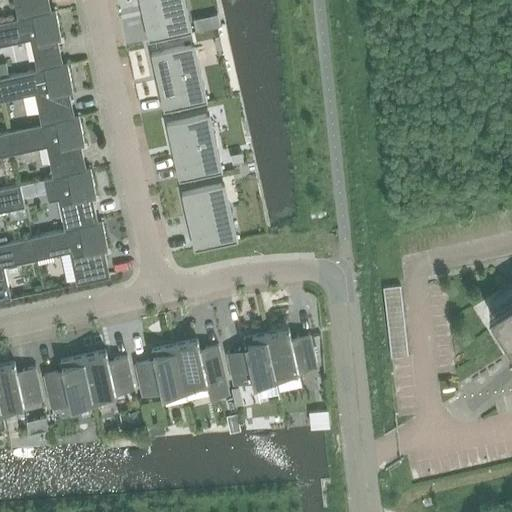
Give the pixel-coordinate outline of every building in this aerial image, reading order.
[(13,0),(18,18),(51,11),(48,0),(13,0)] [(138,0),(141,9),(144,9),(151,42),(192,33),(184,0),(138,0)] [(18,18),(0,22),(0,45),(22,40),(29,39),(36,70),(62,64),(56,37),(60,36),(61,36),(56,16),(55,10),(51,11),(18,18)] [(217,15),(210,16),(212,27),(220,26),(217,14),(216,14),(217,15)] [(192,46),(151,55),(156,78),(159,78),(166,111),(207,102),(199,66),(196,67),(192,46)] [(6,62),(0,63),(0,75),(8,74),(6,62)] [(29,71),(0,77),(0,94),(1,100),(34,93),(41,124),(74,116),(68,89),(72,89),(72,88),(68,69),(67,63),(62,64),(36,70),(29,71)] [(131,98),(151,94),(147,71),(127,75),(131,98)] [(207,115),(166,124),(171,147),(174,147),(181,180),(222,172),(214,135),(211,136),(207,115)] [(41,124),(8,131),(13,153),(46,146),(53,176),(86,169),(80,142),(84,141),(80,121),(78,116),(74,117),(74,116),(41,124)] [(0,155),(13,153),(8,131),(0,132),(0,155)] [(241,152),(231,154),(233,163),(243,161),(241,152)] [(53,176),(43,178),(43,179),(48,200),(57,198),(64,229),(97,222),(91,195),(95,194),(96,194),(91,174),(90,168),(86,169),(53,176)] [(0,210),(25,205),(20,184),(0,187),(0,210)] [(222,184),(181,193),(186,217),(189,216),(196,250),(237,241),(229,204),(227,205),(222,184)] [(31,236),(36,258),(69,251),(76,282),(76,283),(76,284),(109,276),(103,248),(107,247),(103,227),(102,221),(97,222),(64,229),(31,236)] [(3,266),(36,258),(31,236),(0,243),(0,300),(11,298),(3,266)] [(395,354),(413,352),(402,281),(384,283),(395,354)] [(511,351),(511,297),(489,313),(511,349),(509,352),(509,353),(511,351)] [(289,328),(266,333),(276,379),(299,374),(298,369),(316,365),(309,333),(291,337),(289,328)] [(253,384),(276,379),(266,333),(243,338),(245,347),(227,351),(234,384),(252,380),(253,384)] [(197,339),(174,344),(185,391),(208,386),(210,398),(229,393),(218,344),(199,348),(197,339)] [(162,396),(185,391),(174,344),(152,349),(154,359),(135,363),(142,395),(161,391),(162,396)] [(106,350),(83,355),(93,402),(116,397),(115,392),(134,388),(127,356),(108,360),(106,350)] [(71,407),(93,402),(83,355),(60,361),(62,370),(44,374),(51,406),(69,402),(71,407)] [(14,362),(0,364),(0,404),(2,413),(25,408),(24,404),(42,399),(35,367),(17,371),(14,362)] [(329,409),(310,411),(312,427),(324,426),(331,426),(329,409)] [(138,410),(120,414),(123,429),(141,425),(138,410)] [(237,415),(228,417),(231,431),(240,429),(237,415)] [(46,416),(33,419),(36,431),(48,428),(47,424),(46,416)] [(164,423),(149,426),(150,434),(166,432),(164,423)]
